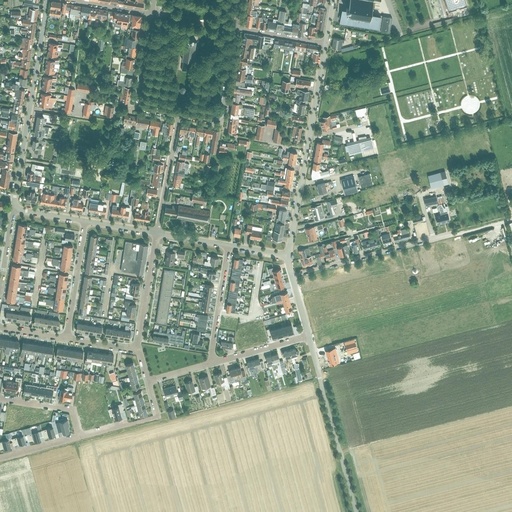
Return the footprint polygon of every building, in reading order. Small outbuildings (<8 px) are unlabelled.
[(143,8),(144,2),(144,0),(135,0),(135,1),(134,7),(143,8)] [(339,23),(339,24),(354,26),(354,27),(355,27),(355,26),(357,27),(357,28),(358,27),(360,27),(360,28),(360,27),(368,29),(378,30),(390,32),(392,17),(389,17),(388,17),(383,16),(383,18),(380,17),(380,15),(371,14),(372,10),(372,9),(373,9),(374,8),(373,8),(373,7),(373,2),(374,1),(373,0),(350,0),(349,8),(346,8),(346,9),(342,9),(341,12),(339,23)] [(444,0),(448,10),(456,8),(456,7),(459,7),(467,5),(465,0),(444,0)] [(60,10),(61,2),(52,1),(50,14),(60,16),(61,10),(60,10)] [(79,17),(81,6),(71,4),(70,12),(70,13),(70,16),(79,17)] [(89,15),(90,8),(82,6),(81,14),(80,16),(83,16),(84,14),(89,15)] [(30,9),(28,19),(36,21),(38,12),(38,8),(33,7),(33,9),(30,9)] [(96,18),(97,9),(90,8),(89,15),(89,16),(88,19),(88,23),(90,23),(91,17),(96,18)] [(324,26),(327,10),(325,10),(325,8),(320,8),(316,28),(322,29),(322,26),(324,26)] [(107,18),(108,11),(97,9),(96,18),(102,19),(102,17),(107,18)] [(286,11),(280,10),(278,19),(273,18),(273,19),(273,21),(268,21),(267,29),(276,31),(282,32),(284,22),(286,11)] [(109,11),(107,21),(110,22),(113,22),(115,22),(115,26),(121,27),(121,26),(121,24),(123,13),(111,11),(109,11)] [(300,18),(301,12),(296,11),(295,17),(297,17),(296,23),(293,23),(293,24),(291,33),(297,34),(299,21),(300,18)] [(306,13),(301,12),(300,18),(299,21),(297,34),(304,36),(306,23),(305,22),(305,20),(306,13)] [(127,27),(130,14),(123,13),(121,24),(121,26),(127,27)] [(260,21),(261,21),(261,17),(259,16),(247,14),(245,26),(251,27),(252,23),(253,24),(253,22),(256,23),(256,27),(259,28),(260,22),(260,21)] [(453,18),(433,23),(434,26),(454,21),(453,18)] [(31,20),(36,21),(28,19),(23,19),(22,24),(25,25),(25,28),(35,29),(36,22),(31,21),(31,20)] [(291,33),(293,24),(288,23),(288,26),(284,26),(284,22),(282,32),(291,33)] [(138,39),(139,30),(140,27),(130,26),(130,29),(132,29),(131,38),(138,39)] [(317,32),(318,30),(318,29),(314,28),(314,27),(310,26),(309,31),(308,36),(314,38),(315,32),(317,32)] [(26,37),(33,38),(35,30),(30,29),(29,30),(28,30),(28,29),(21,28),(21,31),(26,32),(26,37)] [(253,39),(254,35),(244,33),(242,45),(251,46),(252,46),(253,45),(252,45),(252,43),(252,39),(253,39)] [(264,43),(264,41),(265,41),(273,43),(274,38),(264,36),(263,36),(254,35),(253,39),(252,39),(252,43),(257,44),(256,47),(263,48),(263,44),(264,43)] [(20,42),(19,47),(24,47),(32,49),(33,38),(26,37),(23,36),(22,42),(20,42)] [(137,47),(138,39),(131,38),(125,37),(124,45),(129,46),(137,47)] [(344,43),(345,39),(334,37),(332,47),(340,49),(341,45),(342,45),(343,42),(344,43)] [(194,39),(192,39),(188,38),(188,39),(185,39),(182,59),(183,60),(191,61),(193,61),(196,41),(194,40),(194,39)] [(280,48),(282,39),(275,38),(273,46),(273,50),(275,50),(275,47),(280,48)] [(282,39),(280,48),(285,48),(285,52),(287,53),(289,41),(282,39)] [(289,41),(287,53),(289,53),(289,49),(294,50),(294,49),(296,42),(289,41)] [(296,42),(294,49),(305,51),(307,44),(296,42)] [(318,51),(318,47),(318,46),(308,44),(306,51),(313,52),(314,53),(318,53),(319,51),(318,51)] [(252,46),(251,46),(242,45),(241,55),(252,57),(254,47),(252,46)] [(135,58),(137,47),(129,46),(128,54),(126,54),(126,57),(135,58)] [(32,50),(23,48),(22,53),(19,53),(18,58),(30,60),(32,50)] [(248,58),(240,56),(239,63),(245,64),(249,65),(250,62),(247,61),(248,58)] [(133,74),(135,58),(126,57),(126,62),(123,61),(123,64),(122,64),(121,72),(127,73),(133,74)] [(10,60),(9,66),(14,67),(15,65),(28,68),(30,61),(22,59),(22,62),(15,61),(15,60),(10,60)] [(190,71),(190,67),(191,64),(191,63),(191,61),(183,60),(183,62),(182,70),(190,71)] [(244,78),(246,69),(244,68),(245,64),(239,63),(236,79),(244,80),(244,78)] [(21,69),(19,76),(27,77),(28,70),(21,69)] [(131,85),(132,77),(124,76),(124,80),(118,79),(117,85),(122,86),(126,87),(126,84),(131,85)] [(4,86),(19,88),(19,84),(25,85),(26,78),(19,77),(19,80),(16,80),(16,83),(13,83),(13,82),(5,81),(5,82),(4,86)] [(295,86),(303,87),(303,85),(309,86),(310,81),(305,80),(304,80),(297,78),(295,86)] [(51,88),(52,84),(43,83),(42,89),(55,91),(55,88),(52,88),(51,88)] [(128,103),(130,88),(126,87),(122,86),(121,92),(120,102),(128,103)] [(236,87),(235,87),(234,92),(251,94),(253,94),(254,87),(247,86),(247,87),(236,86),(236,87)] [(15,96),(16,96),(23,97),(25,90),(20,89),(19,90),(16,89),(15,96)] [(308,91),(298,89),(297,94),(300,94),(299,98),(307,100),(308,94),(308,91)] [(41,93),(40,99),(53,101),(53,98),(51,97),(51,95),(41,93)] [(240,97),(240,94),(234,93),(233,101),(244,103),(245,100),(240,99),(240,97)] [(22,105),(23,97),(16,96),(15,103),(22,105)] [(52,107),(53,101),(40,99),(39,105),(52,107)] [(294,110),(295,111),(296,112),(297,112),(304,113),(306,104),(302,104),(302,101),(297,100),(296,104),(295,103),(294,109),(294,110)] [(255,109),(242,107),(242,104),(232,102),(231,113),(239,114),(254,116),(255,109)] [(22,106),(14,104),(13,112),(21,113),(22,106)] [(114,106),(106,105),(104,114),(113,116),(114,106)] [(358,109),(355,110),(357,116),(360,115),(360,114),(364,113),(365,108),(358,109)] [(12,114),(11,121),(19,122),(21,115),(15,114),(15,115),(12,114)] [(44,120),(50,121),(51,115),(43,114),(42,117),(37,116),(36,122),(43,123),(44,120)] [(136,125),(137,117),(125,114),(123,122),(136,125)] [(330,116),(330,115),(323,117),(324,120),(320,121),(323,130),(330,128),(333,127),(333,128),(337,127),(336,124),(332,125),(331,119),(337,118),(336,115),(330,116)] [(148,125),(149,119),(141,117),(139,126),(147,128),(148,125)] [(1,119),(1,123),(9,125),(8,128),(18,130),(19,122),(11,121),(9,120),(9,121),(1,119)] [(150,119),(149,127),(153,127),(152,134),(158,135),(159,129),(161,121),(151,119),(150,119)] [(42,126),(43,123),(36,122),(35,128),(49,130),(49,127),(42,126)] [(167,127),(173,128),(173,123),(168,122),(165,122),(165,123),(163,123),(162,127),(161,131),(164,132),(166,133),(167,127)] [(236,133),(237,124),(229,123),(228,132),(236,133)] [(188,136),(189,126),(181,125),(179,133),(186,134),(185,137),(188,137),(188,136)] [(292,136),(295,137),(294,141),(299,142),(302,127),(294,126),(292,136)] [(164,135),(163,139),(166,140),(167,134),(172,134),(173,128),(167,127),(166,133),(164,132),(163,135),(164,135)] [(204,136),(205,129),(197,127),(196,136),(194,144),(198,145),(199,138),(199,136),(204,137),(204,136)] [(41,135),(42,132),(48,133),(49,130),(35,128),(34,134),(37,134),(37,138),(42,139),(43,135),(41,135)] [(212,138),(213,130),(205,129),(204,136),(204,137),(203,141),(207,141),(208,138),(212,138)] [(7,145),(8,145),(7,151),(14,152),(17,133),(9,131),(7,145)] [(317,142),(316,147),(322,148),(323,146),(328,147),(328,144),(330,144),(330,140),(323,139),(322,143),(317,142)] [(361,151),(350,154),(351,159),(374,153),(373,148),(371,139),(359,142),(361,151)] [(42,145),(42,144),(45,144),(46,141),(39,140),(39,141),(33,140),(32,147),(35,148),(34,152),(41,153),(42,149),(42,145)] [(219,151),(219,153),(220,153),(220,152),(226,153),(227,148),(227,143),(220,142),(219,151)] [(359,142),(347,145),(350,154),(361,151),(359,142)] [(6,155),(4,155),(3,159),(13,161),(14,153),(6,152),(6,155)] [(282,156),(282,159),(287,159),(287,160),(289,160),(288,164),(295,165),(296,159),(283,156),(282,156)] [(0,167),(3,168),(11,169),(13,162),(6,161),(6,162),(2,161),(2,160),(0,159),(0,167)] [(155,163),(154,171),(155,171),(160,172),(160,171),(162,171),(164,163),(164,162),(159,161),(159,164),(157,163),(157,164),(156,163),(155,163)] [(177,161),(176,169),(180,170),(181,168),(183,169),(184,162),(177,161)] [(57,162),(55,171),(60,172),(61,167),(67,168),(68,164),(57,162)] [(184,162),(183,169),(181,168),(180,170),(176,169),(175,174),(180,174),(180,175),(182,175),(184,175),(184,173),(188,173),(189,164),(184,162)] [(319,173),(320,170),(320,169),(319,169),(320,163),(314,162),(311,174),(313,179),(319,177),(319,174),(320,174),(319,173)] [(9,186),(11,169),(3,168),(0,185),(0,187),(6,188),(6,185),(9,186)] [(42,171),(35,170),(34,172),(28,171),(27,178),(41,180),(41,176),(42,171)] [(445,171),(428,175),(431,188),(444,184),(448,183),(445,171)] [(162,173),(154,172),(152,185),(160,186),(162,173)] [(292,181),(293,175),(281,173),(277,172),(277,174),(284,176),(283,179),(292,181)] [(373,185),(370,174),(358,177),(361,188),(373,185)] [(345,194),(358,191),(354,176),(341,179),(345,194)] [(180,187),(181,179),(174,178),(173,186),(180,187)] [(291,187),(292,181),(283,179),(280,179),(279,181),(283,182),(285,183),(285,186),(291,187)] [(327,182),(317,185),(320,196),(330,193),(327,182)] [(43,184),(40,183),(39,193),(39,192),(41,192),(40,197),(41,198),(40,203),(46,204),(48,197),(48,193),(42,192),(43,184)] [(31,194),(27,194),(26,200),(36,202),(37,195),(34,195),(35,191),(35,190),(35,188),(32,188),(31,194)] [(157,190),(151,189),(148,188),(147,194),(156,196),(157,190)] [(207,196),(193,194),(192,201),(205,204),(207,196)] [(436,196),(424,199),(425,205),(437,203),(436,196)] [(60,197),(59,199),(58,206),(65,207),(65,202),(66,202),(67,198),(64,198),(64,197),(60,197)] [(98,206),(98,203),(90,201),(90,200),(87,200),(86,207),(89,207),(88,211),(97,212),(98,206)] [(103,204),(98,203),(98,206),(97,212),(105,213),(107,204),(103,204)] [(142,219),(144,204),(142,203),(141,209),(139,209),(138,212),(135,212),(135,213),(134,218),(142,219)] [(441,215),(436,216),(437,220),(436,220),(437,224),(442,223),(442,222),(449,220),(447,211),(449,211),(447,206),(445,206),(444,203),(438,205),(441,215)] [(121,210),(120,210),(116,209),(117,205),(113,204),(111,214),(120,216),(121,210)] [(147,204),(144,204),(142,219),(149,221),(150,215),(150,214),(147,214),(148,210),(146,210),(147,204)] [(172,205),(172,208),(165,207),(164,212),(177,215),(176,217),(208,223),(210,211),(178,205),(177,205),(177,206),(172,205)] [(312,207),(315,220),(324,217),(321,205),(312,207)] [(121,206),(120,210),(121,210),(120,216),(128,217),(130,207),(121,206)] [(277,218),(276,223),(284,224),(285,220),(287,210),(279,209),(278,217),(277,217),(277,218)] [(238,228),(235,227),(233,235),(240,236),(241,228),(242,228),(242,224),(239,223),(238,228)] [(282,240),(284,224),(276,223),(275,231),(274,231),(273,239),(282,240)] [(246,233),(250,234),(250,238),(261,239),(262,231),(251,229),(252,225),(247,224),(246,233)] [(306,228),(309,241),(317,239),(314,226),(306,228)] [(400,230),(401,233),(403,239),(411,237),(408,227),(400,230)] [(75,234),(66,233),(65,240),(68,240),(74,241),(75,234)] [(392,242),(390,233),(382,235),(384,244),(392,242)] [(403,239),(401,233),(395,234),(396,235),(393,236),(395,241),(403,239)] [(25,240),(26,237),(17,235),(16,241),(33,244),(34,241),(25,240)] [(379,237),(370,240),(372,247),(381,245),(379,237)] [(355,240),(350,242),(351,245),(352,244),(354,252),(359,251),(357,242),(359,242),(358,238),(355,239),(355,240)] [(372,247),(370,240),(362,242),(364,249),(372,247)] [(147,252),(148,244),(126,241),(123,258),(145,261),(146,252),(147,252)] [(325,252),(320,254),(321,257),(325,256),(326,259),(334,257),(333,254),(335,253),(333,249),(327,251),(326,246),(325,246),(324,243),(322,244),(323,247),(325,252)] [(349,250),(349,249),(347,245),(345,246),(343,246),(338,247),(340,256),(346,254),(345,253),(349,253),(348,253),(349,254),(349,252),(349,251),(349,250)] [(308,248),(298,250),(300,258),(301,258),(311,256),(308,248)] [(167,251),(165,263),(173,264),(175,257),(177,257),(184,258),(184,255),(185,251),(178,250),(177,253),(167,251)] [(219,258),(208,256),(207,259),(208,259),(208,261),(205,261),(204,264),(211,265),(211,263),(218,264),(219,258)] [(311,256),(301,258),(303,266),(313,263),(311,256)] [(143,274),(145,261),(123,258),(121,271),(143,274)] [(244,267),(245,265),(242,265),(243,259),(234,258),(233,266),(242,267),(244,267)] [(29,271),(20,269),(21,266),(12,265),(11,271),(28,273),(29,271)] [(243,275),(243,273),(241,272),(242,267),(233,266),(232,273),(241,275),(243,275)] [(216,272),(209,271),(209,268),(201,267),(200,271),(203,272),(203,273),(206,273),(206,274),(208,275),(208,277),(215,278),(216,272)] [(274,267),(268,268),(269,274),(273,273),(274,276),(282,274),(281,268),(274,270),(274,267)] [(174,280),(175,271),(170,270),(164,269),(163,274),(163,278),(174,280)] [(242,283),(242,280),(240,280),(241,275),(232,273),(231,281),(239,282),(242,283)] [(27,283),(18,281),(19,278),(10,277),(9,283),(18,284),(27,285),(27,283)] [(172,289),(174,280),(163,278),(162,282),(161,287),(172,289)] [(131,285),(131,288),(139,289),(140,284),(135,283),(136,280),(129,279),(128,284),(131,285)] [(275,282),(272,283),(273,286),(274,291),(284,289),(283,286),(285,285),(284,280),(275,282)] [(241,290),(241,288),(239,287),(239,282),(231,281),(230,288),(238,290),(241,290)] [(138,294),(139,289),(131,288),(127,287),(126,293),(127,293),(127,295),(133,296),(133,294),(138,294)] [(171,297),(172,289),(161,287),(161,292),(160,296),(171,297)] [(16,293),(17,290),(8,288),(7,294),(25,297),(25,295),(16,293)] [(239,298),(240,295),(237,295),(238,290),(230,288),(228,296),(237,297),(239,298)] [(275,299),(269,301),(270,303),(276,302),(280,300),(282,300),(289,298),(287,292),(281,294),(282,297),(275,299)] [(169,306),(171,297),(160,296),(159,299),(159,305),(169,306)] [(238,305),(239,303),(236,302),(237,297),(228,296),(227,303),(236,305),(238,305)] [(62,310),(63,304),(46,301),(46,304),(55,305),(54,309),(62,310)] [(132,302),(125,301),(124,306),(128,307),(127,309),(135,310),(136,305),(132,304),(132,302)] [(237,313),(237,310),(235,310),(236,305),(227,303),(226,311),(235,313),(235,312),(237,313)] [(168,315),(169,306),(159,305),(158,310),(157,313),(168,315)] [(122,314),(121,319),(129,321),(129,318),(130,315),(135,316),(135,310),(127,309),(127,312),(122,311),(122,314)] [(167,324),(168,315),(157,313),(157,317),(156,323),(161,323),(167,324)] [(197,314),(196,316),(199,316),(198,322),(207,323),(208,315),(199,314),(197,314)] [(196,321),(195,323),(198,324),(197,329),(205,331),(207,323),(198,322),(196,321)] [(161,332),(162,327),(160,326),(159,331),(154,331),(152,339),(160,340),(161,332)] [(169,333),(170,328),(167,327),(167,333),(161,332),(160,340),(168,342),(169,333)] [(258,328),(255,329),(258,342),(265,340),(262,332),(260,333),(258,328)] [(177,334),(177,329),(175,329),(174,334),(169,333),(168,342),(175,343),(177,334)] [(253,334),(250,335),(252,344),(258,342),(255,329),(251,330),(253,334)] [(133,337),(134,331),(131,330),(131,331),(125,330),(123,338),(130,339),(130,336),(133,337)] [(184,335),(185,330),(183,330),(182,335),(177,334),(175,343),(183,344),(184,335)] [(246,332),(243,333),(246,345),(252,344),(250,335),(247,336),(246,332)] [(193,341),(193,345),(201,347),(202,340),(198,339),(198,338),(199,338),(199,334),(192,333),(191,337),(190,341),(193,341)] [(240,338),(238,339),(240,347),(246,345),(243,333),(239,334),(240,338)] [(221,340),(220,346),(232,348),(233,342),(234,337),(228,336),(227,341),(221,340)] [(355,342),(345,344),(347,350),(356,347),(355,342)] [(295,348),(289,350),(291,356),(292,359),(293,363),(295,362),(294,356),(297,355),(299,354),(298,350),(296,351),(295,348)] [(335,348),(326,351),(329,364),(337,362),(336,358),(338,357),(335,348)] [(289,350),(283,351),(285,358),(288,357),(289,360),(291,364),(293,363),(292,359),(291,356),(289,350)] [(91,364),(93,351),(88,351),(86,359),(85,359),(85,363),(91,364)] [(275,368),(272,355),(266,357),(268,363),(271,362),(273,369),(275,368)] [(259,359),(253,360),(256,369),(257,372),(259,372),(258,366),(261,365),(262,368),(264,367),(263,361),(260,361),(259,359)] [(248,365),(245,366),(248,375),(251,374),(250,371),(253,370),(254,373),(257,372),(256,369),(253,360),(247,362),(248,365)] [(126,365),(127,371),(135,369),(133,363),(126,365)] [(247,379),(244,371),(241,372),(240,367),(235,368),(237,377),(240,376),(241,381),(247,379)] [(231,375),(227,376),(230,383),(233,382),(234,385),(239,384),(238,381),(237,377),(235,368),(229,370),(231,375)] [(222,386),(225,385),(226,389),(230,387),(227,376),(223,377),(222,372),(214,374),(217,383),(220,382),(222,386)] [(11,391),(12,380),(9,380),(10,376),(4,375),(3,383),(6,383),(4,390),(11,391)] [(202,388),(207,387),(208,389),(210,388),(212,395),(216,394),(214,387),(211,388),(208,376),(199,378),(202,388)] [(15,381),(12,380),(11,391),(17,392),(18,385),(21,386),(22,378),(16,377),(15,381)] [(192,380),(185,383),(188,392),(193,391),(193,393),(199,392),(197,386),(194,386),(192,380)] [(140,387),(138,381),(131,383),(132,389),(140,387)] [(25,383),(23,393),(31,394),(32,384),(25,383)] [(32,384),(31,394),(38,395),(39,385),(32,384)] [(46,387),(45,397),(52,398),(52,395),(56,396),(57,386),(47,384),(46,387)] [(39,385),(38,395),(45,397),(46,387),(39,385)] [(170,387),(164,389),(166,397),(178,394),(179,399),(183,398),(181,391),(177,392),(175,385),(170,387)] [(67,388),(65,400),(69,400),(69,399),(71,400),(72,392),(73,387),(67,386),(67,388)] [(134,393),(135,399),(142,397),(141,391),(134,393)] [(119,407),(109,409),(110,416),(113,415),(114,419),(122,417),(120,411),(123,410),(122,404),(118,405),(119,407)] [(7,414),(6,421),(13,422),(14,419),(18,420),(20,409),(12,408),(11,415),(7,414)] [(104,411),(99,413),(101,423),(107,421),(106,417),(109,416),(107,409),(104,410),(104,411)] [(148,415),(146,409),(139,411),(140,414),(136,415),(137,418),(148,415)] [(173,409),(167,411),(169,418),(175,416),(173,409)] [(99,413),(93,414),(96,424),(101,423),(99,413)] [(93,414),(88,416),(90,426),(96,424),(93,414)] [(88,416),(82,417),(83,420),(84,424),(85,427),(90,426),(88,416)] [(59,422),(56,423),(57,427),(61,426),(63,433),(69,432),(68,426),(69,425),(68,420),(59,422)] [(30,427),(25,428),(29,441),(33,439),(34,441),(41,439),(38,431),(32,433),(30,427)] [(53,427),(42,430),(43,437),(48,435),(49,437),(55,435),(53,427)] [(24,435),(12,439),(14,445),(18,443),(19,445),(26,443),(24,435)] [(9,439),(0,441),(0,448),(4,447),(4,449),(11,448),(9,439)]
